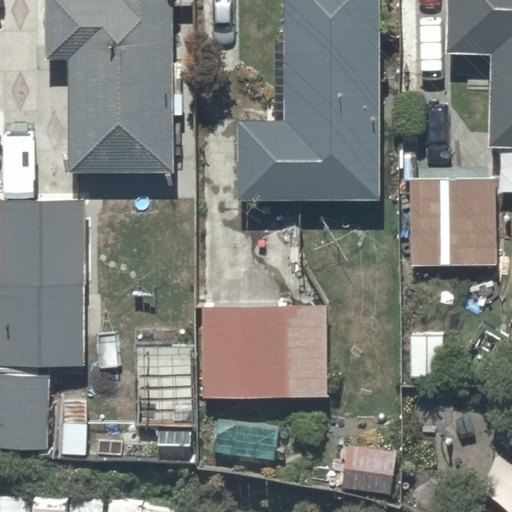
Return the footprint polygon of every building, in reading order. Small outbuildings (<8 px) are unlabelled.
[(45,0),(47,67),(70,67),(72,178),(105,177),(105,205),(165,204),(164,181),(174,181),(174,180),(178,180),(177,117),(186,117),(186,95),(177,95),(175,18),(195,18),(195,0),(178,0),(177,0),(45,0)] [(382,0),(285,0),(285,46),(275,46),(274,125),(239,125),(238,210),(386,208),(382,0)] [(511,0),(446,0),(445,61),(492,62),(489,155),(511,155),(511,0)] [(499,181),(410,181),(410,273),(499,272),(499,181)] [(85,206),(0,206),(0,334),(103,334),(103,289),(86,289),(85,206)] [(465,280),(405,280),(404,373),(447,373),(447,334),(465,334),(465,280)] [(206,407),(331,405),(329,303),(204,305),(206,407)] [(101,338),(12,339),(13,407),(2,407),(2,439),(51,439),(51,410),(102,409),(101,338)] [(282,432),(216,424),(212,460),(278,469),(282,432)] [(401,449),(351,443),(344,494),(395,501),(401,449)]
